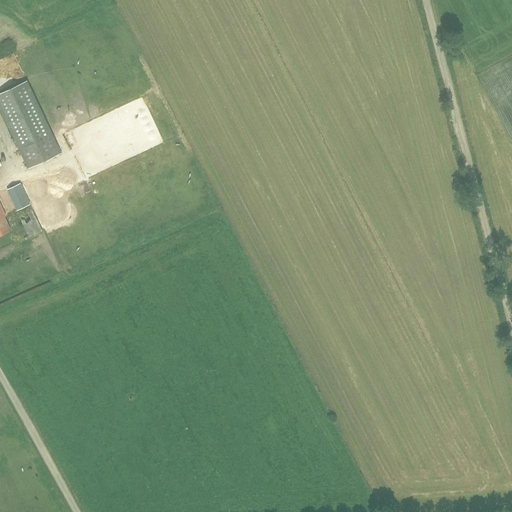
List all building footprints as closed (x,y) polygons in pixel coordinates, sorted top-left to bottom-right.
[(16,55),(1,63),(5,72),(21,64),(16,55)] [(0,111),(28,169),(61,154),(27,81),(0,93),(0,111)] [(111,169),(166,143),(145,99),(120,111),(122,115),(108,122),(117,141),(101,149),(111,169)] [(29,205),(19,184),(7,190),(17,211),(29,205)] [(0,235),(10,231),(4,217),(5,216),(0,205),(0,235)] [(29,205),(17,211),(29,237),(41,231),(29,205)] [(59,264),(45,270),(50,281),(63,275),(59,264)]
